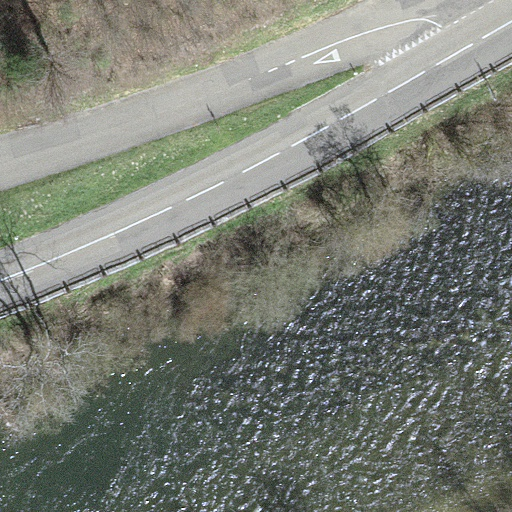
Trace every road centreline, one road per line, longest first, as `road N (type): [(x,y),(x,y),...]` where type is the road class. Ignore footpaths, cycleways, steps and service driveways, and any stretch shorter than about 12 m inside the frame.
road 1 (secondary): [(466,45),(126,224),(0,276)]
road 2 (unclassified): [(466,45),(433,20),(384,24),(0,160)]
